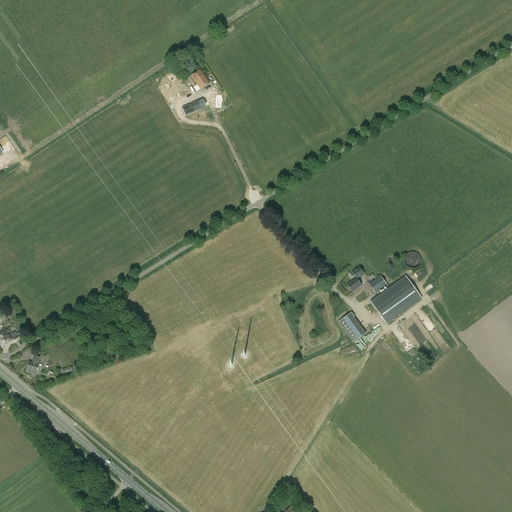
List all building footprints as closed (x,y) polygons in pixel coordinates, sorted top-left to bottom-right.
[(196,92),(200,90),(209,84),(200,70),(191,76),(197,85),(193,87),(196,92)] [(214,95),(217,109),(224,108),(221,93),(214,95)] [(186,116),(206,107),(203,98),(192,103),(193,103),(189,105),(182,108),(186,116)] [(405,261),(405,263),(406,265),(408,267),(410,268),(412,269),(415,268),(417,267),(419,266),(420,264),(421,261),(421,259),(420,257),(418,255),(416,253),(414,252),(412,252),(409,253),(407,254),(406,256),(405,259),(405,261)] [(352,272),(356,278),(347,285),(353,292),(362,285),(358,279),(364,274),(359,267),(352,272)] [(419,295),(406,275),(372,299),(387,319),(419,295)] [(380,276),(369,285),(375,294),(387,285),(380,276)] [(0,315),(0,321),(1,323),(13,315),(14,317),(17,315),(13,307),(0,315)] [(338,322),(353,343),(366,334),(351,313),(338,322)] [(8,329),(5,332),(3,329),(0,330),(0,342),(2,346),(13,339),(15,343),(20,340),(20,339),(22,338),(19,334),(17,335),(15,332),(11,334),(8,329)] [(32,362),(32,363),(29,362),(26,372),(33,374),(33,371),(36,372),(37,369),(38,370),(40,362),(39,362),(40,357),(34,356),(32,362)]
